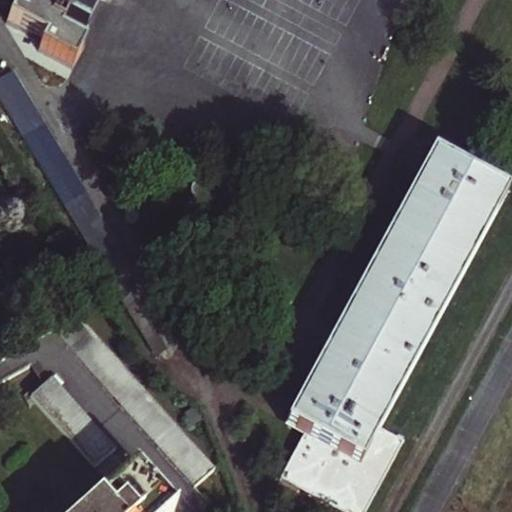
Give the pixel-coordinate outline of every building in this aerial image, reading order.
[(12,0),(28,8),(19,23),(9,18),(3,30),(39,49),(35,57),(70,76),(81,53),(56,40),(63,28),(82,38),(102,0),(12,0)] [(12,76),(0,83),(0,104),(154,359),(175,346),(12,76)] [(429,165),(285,428),(302,439),(276,487),(322,511),(364,511),(399,449),(376,436),(500,204),(429,165)] [(75,324),(51,338),(193,495),(211,477),(75,324)] [(32,402),(97,471),(115,454),(51,385),(32,402)] [(159,511),(129,478),(91,511),(159,511)]
